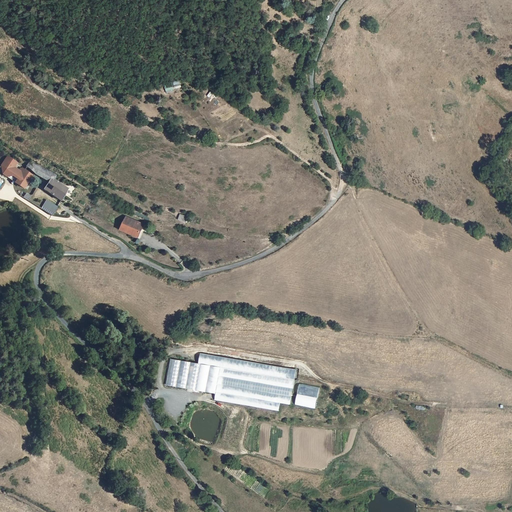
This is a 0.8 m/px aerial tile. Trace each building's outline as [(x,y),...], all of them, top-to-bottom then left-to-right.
[(166,91),(180,87),(179,80),(164,83),(166,91)] [(13,184),(26,189),(36,174),(26,168),(17,163),(17,161),(7,155),(3,162),(7,165),(4,171),(14,182),(13,184)] [(56,178),(29,162),(26,168),(36,174),(49,182),(45,189),(48,191),(55,180),(56,178)] [(68,188),(55,180),(48,191),(61,201),(69,190),(68,188)] [(45,203),(28,190),(27,193),(34,197),(30,201),(42,209),(45,203)] [(52,214),(58,205),(48,199),(45,203),(42,209),(51,215),(52,214)] [(190,207),(178,203),(175,213),(186,217),(190,207)] [(139,237),(144,224),(143,224),(125,218),(121,228),(134,233),(133,234),(139,237)] [(296,370),(200,354),(199,363),(170,359),(166,385),(216,393),(215,399),(279,410),(280,402),(290,404),(296,370)] [(299,384),(295,404),(315,408),(319,388),(299,384)]
